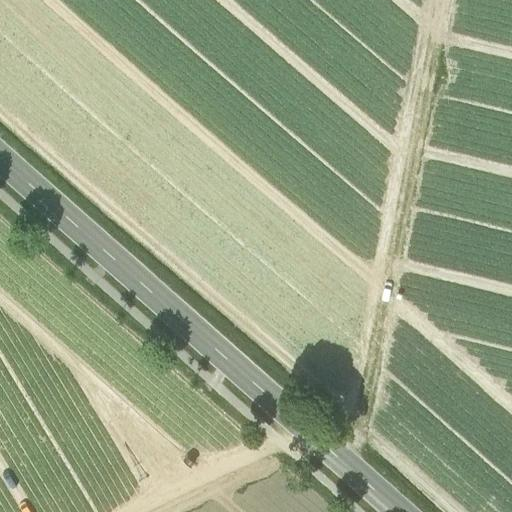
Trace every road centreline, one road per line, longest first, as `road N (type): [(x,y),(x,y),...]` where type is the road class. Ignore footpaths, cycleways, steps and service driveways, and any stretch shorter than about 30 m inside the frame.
road 1 (primary): [(0,157),(399,511)]
road 2 (track): [(352,470),(443,0)]
